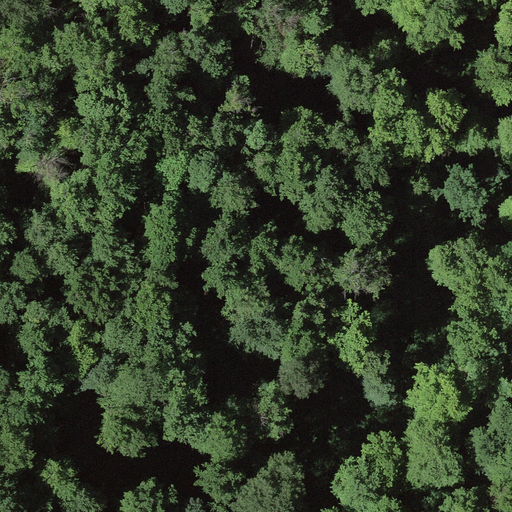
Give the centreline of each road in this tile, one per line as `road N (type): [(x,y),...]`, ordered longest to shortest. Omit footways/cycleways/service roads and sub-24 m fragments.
road 1 (track): [(86,511),(87,337),(141,0)]
road 2 (track): [(511,97),(311,375),(237,511)]
